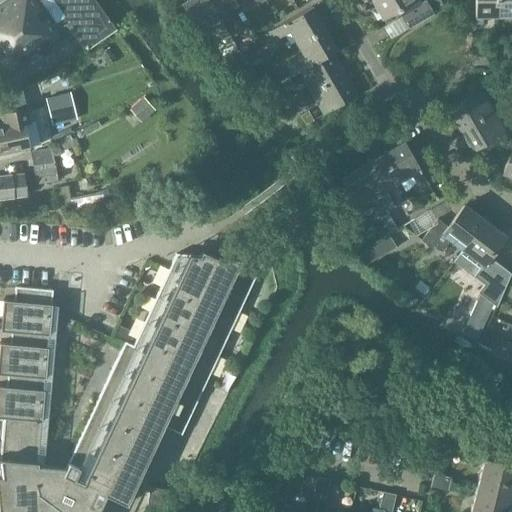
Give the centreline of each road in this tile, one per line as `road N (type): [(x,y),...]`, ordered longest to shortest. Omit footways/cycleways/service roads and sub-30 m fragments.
road 1 (residential): [(511,201),(443,156),(334,0)]
road 2 (residential): [(250,511),(282,456),(417,486)]
